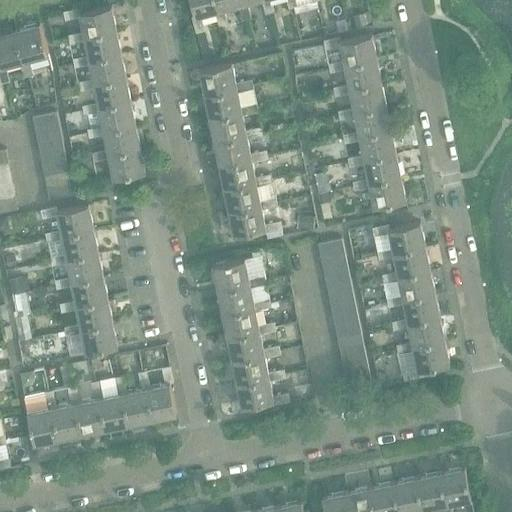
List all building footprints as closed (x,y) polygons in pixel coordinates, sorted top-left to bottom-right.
[(200,12),(215,8),(217,7),(214,0),(190,0),(195,14),(191,14),(195,29),(204,27),(200,12)] [(223,6),(238,2),(241,1),(240,0),(214,0),(217,7),(215,8),(219,23),(227,21),(223,6)] [(240,0),(241,1),(238,2),(242,17),(250,14),(246,0),(240,0)] [(270,0),(261,0),(265,10),(273,8),(270,0)] [(80,15),(83,32),(84,35),(115,28),(110,4),(79,10),(78,7),(61,10),(63,19),(80,15)] [(369,11),(354,15),(357,28),(373,25),(369,11)] [(345,18),(336,21),(338,31),(347,29),(345,18)] [(40,20),(15,27),(24,58),(20,59),(24,74),(32,71),(28,56),(48,51),(40,20)] [(15,27),(0,30),(0,61),(1,64),(0,64),(0,75),(1,80),(9,78),(5,63),(20,59),(24,58),(15,27)] [(195,29),(204,60),(213,58),(204,27),(195,29)] [(85,40),(88,56),(89,59),(120,52),(115,28),(84,35),(83,32),(66,35),(68,44),(85,40)] [(339,42),(342,59),(343,63),(375,56),(370,31),(338,38),(337,34),(321,37),(323,46),(339,42)] [(90,64),(93,79),(94,83),(125,76),(120,52),(89,59),(88,56),(71,59),(73,68),(90,64)] [(344,68),(347,83),(348,86),(380,79),(375,56),(343,63),(342,59),(328,62),(330,71),(344,68)] [(198,67),(203,92),(234,85),(235,90),(251,87),(249,78),(234,81),(229,60),(198,67)] [(95,88),(98,102),(98,106),(130,99),(125,76),(94,83),(93,79),(76,83),(78,91),(95,88)] [(349,92),(352,107),(353,110),(385,103),(380,79),(348,86),(347,83),(333,86),(335,95),(349,92)] [(203,92),(208,115),(239,108),(240,114),(256,110),(254,101),(238,105),(235,90),(234,85),(203,92)] [(87,114),(90,128),(102,126),(103,128),(134,122),(130,99),(98,106),(98,102),(81,106),(83,114),(87,114)] [(354,115),(357,130),(358,132),(390,125),(385,103),(353,110),(352,107),(338,109),(340,118),(354,115)] [(208,115),(213,138),(244,132),(245,136),(261,133),(259,124),(243,127),(240,114),(239,108),(208,115)] [(32,115),(34,126),(59,121),(56,110),(32,115)] [(34,126),(37,138),(61,133),(59,121),(34,126)] [(104,135),(107,150),(108,152),(139,145),(134,122),(103,128),(102,126),(90,128),(86,129),(88,138),(104,135)] [(343,133),(348,157),(362,154),(363,156),(395,149),(390,125),(358,132),(357,130),(343,133)] [(213,138),(218,163),(249,156),(250,160),(266,157),(264,148),(248,152),(245,136),(244,132),(213,138)] [(37,138),(39,150),(63,145),(61,133),(37,138)] [(66,156),(63,145),(39,150),(41,161),(66,156)] [(144,170),(139,145),(108,152),(107,150),(92,153),(94,161),(109,158),(113,176),(144,170)] [(0,149),(0,161),(8,160),(6,148),(0,149)] [(364,163),(367,177),(367,179),(400,173),(395,149),(363,156),(362,154),(348,157),(350,166),(364,163)] [(68,168),(66,156),(41,161),(44,173),(68,168)] [(218,163),(223,185),(254,179),(255,185),(271,181),(269,172),(253,176),(250,160),(249,156),(218,163)] [(0,161),(0,174),(11,172),(8,160),(0,161)] [(44,173),(46,185),(70,180),(68,168),(44,173)] [(0,174),(0,186),(13,184),(11,172),(0,174)] [(404,196),(400,173),(367,179),(367,177),(353,180),(355,189),(369,186),(372,203),(404,196)] [(223,185),(228,209),(259,202),(260,208),(276,204),(274,196),(258,199),(255,185),(254,179),(223,185)] [(73,194),(70,180),(46,185),(49,199),(73,194)] [(0,186),(0,198),(15,196),(13,184),(0,186)] [(329,191),(321,192),(323,202),(329,201),(331,200),(329,191)] [(0,211),(18,208),(15,196),(0,198),(0,211)] [(323,202),(321,203),(324,218),(333,216),(329,201),(323,202)] [(58,214),(61,228),(62,233),(93,227),(88,202),(57,209),(56,205),(40,209),(42,217),(58,214)] [(263,220),(260,208),(259,202),(228,209),(233,232),(263,226),(264,229),(280,226),(278,217),(263,220)] [(299,214),(298,227),(314,228),(315,216),(299,214)] [(7,216),(0,217),(0,229),(10,228),(7,216)] [(372,224),(376,248),(392,244),(393,249),(424,243),(419,218),(388,224),(387,221),(372,224)] [(45,231),(50,256),(66,252),(67,257),(98,250),(93,227),(62,233),(61,228),(45,231)] [(341,235),(318,240),(320,251),(343,246),(341,235)] [(393,253),(397,269),(397,273),(429,266),(424,243),(393,249),(392,244),(376,248),(377,250),(378,254),(378,256),(393,253)] [(343,247),(320,251),(322,263),(345,257),(343,247)] [(68,261),(71,276),(72,280),(103,273),(98,250),(67,257),(66,252),(50,256),(52,264),(68,261)] [(212,262),(217,287),(249,280),(250,285),(266,281),(260,252),(212,262)] [(14,254),(6,256),(8,267),(17,265),(14,254)] [(322,263),(324,276),(347,270),(346,257),(322,263)] [(382,273),(386,295),(401,292),(402,296),(434,289),(429,266),(397,273),(397,269),(382,273)] [(324,276),(326,288),(350,283),(347,270),(324,276)] [(72,284),(76,299),(77,303),(108,297),(103,273),(72,280),(71,276),(55,279),(57,287),(72,284)] [(22,275),(9,278),(12,292),(25,289),(22,277),(22,275)] [(217,287),(222,310),(254,304),(255,308),(271,305),(266,281),(250,285),(249,280),(217,287)] [(326,288),(329,299),(352,294),(350,283),(326,288)] [(25,289),(12,292),(17,316),(28,314),(31,313),(26,289),(25,289)] [(403,300),(406,315),(407,320),(439,313),(434,289),(402,296),(401,292),(386,295),(388,304),(403,300)] [(329,299),(331,310),(355,305),(352,294),(329,299)] [(77,307),(81,323),(81,327),(113,320),(108,297),(77,303),(76,299),(60,302),(61,311),(77,307)] [(222,310),(227,334),(259,327),(260,331),(276,328),(274,320),(258,323),(255,308),(254,304),(222,310)] [(331,310),(333,322),(357,317),(355,305),(331,310)] [(408,323),(411,338),(412,342),(444,336),(439,313),(407,320),(406,315),(391,318),(393,326),(408,323)] [(17,316),(15,316),(19,339),(32,336),(28,314),(17,316)] [(333,322),(336,333),(360,329),(357,317),(333,322)] [(118,345),(113,320),(81,327),(81,323),(65,326),(66,334),(82,331),(86,351),(118,345)] [(10,325),(4,326),(7,338),(13,337),(10,325)] [(227,334),(232,358),(264,351),(265,355),(281,352),(279,344),(263,347),(260,331),(259,327),(227,334)] [(362,340),(360,329),(336,333),(338,345),(362,340)] [(412,342),(411,338),(396,341),(402,369),(417,366),(431,363),(448,359),(444,336),(412,342)] [(364,352),(362,340),(338,345),(341,356),(341,357),(364,352)] [(232,358),(237,381),(269,374),(270,379),(285,376),(284,367),(268,370),(265,355),(264,351),(232,358)] [(364,352),(341,357),(343,370),(367,366),(364,352)] [(417,366),(402,369),(404,380),(434,374),(431,363),(417,366)] [(139,372),(142,386),(143,386),(150,417),(175,412),(168,381),(172,380),(169,364),(160,366),(163,382),(151,384),(148,370),(139,372)] [(368,366),(343,370),(346,383),(370,379),(368,366)] [(33,369),(19,372),(22,386),(31,384),(35,377),(33,369)] [(273,392),(270,379),(269,374),(237,381),(241,403),(273,396),(274,400),(290,397),(288,389),(273,392)] [(115,377),(118,391),(120,391),(127,422),(150,417),(143,386),(142,386),(127,389),(124,376),(115,377)] [(101,381),(94,382),(103,427),(127,422),(120,391),(118,391),(103,394),(101,381)] [(94,382),(70,387),(80,432),(103,427),(94,382)] [(56,404),(50,405),(57,437),(80,432),(70,387),(53,391),(56,404)] [(33,442),(57,437),(50,405),(48,406),(45,392),(24,397),(33,442)] [(0,467),(11,465),(9,456),(6,457),(3,443),(0,443),(0,467)] [(464,464),(440,469),(447,500),(442,501),(444,511),(453,511),(451,499),(471,495),(464,464)] [(440,469),(417,474),(424,505),(419,506),(420,511),(429,511),(428,504),(442,501),(447,500),(440,469)] [(417,474),(393,479),(400,510),(396,511),(395,511),(404,511),(404,509),(419,506),(424,505),(417,474)] [(393,479),(369,484),(375,511),(395,511),(396,511),(400,510),(393,479)] [(375,511),(369,484),(346,489),(351,511),(375,511)] [(351,511),(346,489),(322,494),(325,511),(351,511)] [(304,511),(301,498),(277,504),(278,511),(304,511)]
